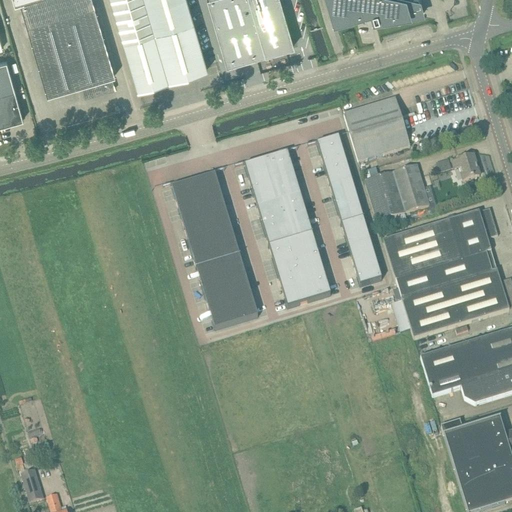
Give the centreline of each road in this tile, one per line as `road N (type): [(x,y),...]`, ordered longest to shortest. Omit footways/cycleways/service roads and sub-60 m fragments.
road 1 (unclassified): [(0,170),(479,33)]
road 2 (tertiary): [(511,170),(475,50),(479,33)]
